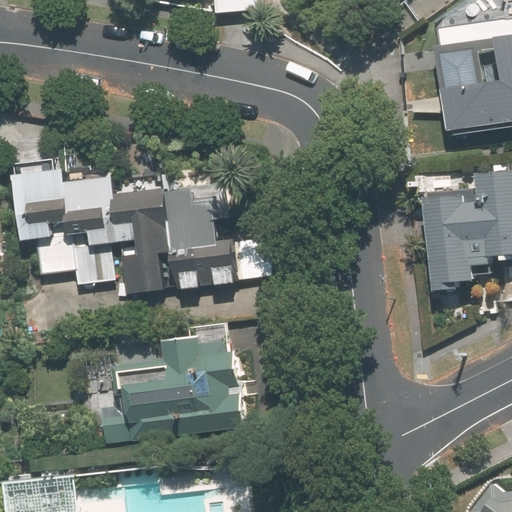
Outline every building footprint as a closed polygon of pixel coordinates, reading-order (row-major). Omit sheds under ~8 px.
[(261,0),(218,0),(219,12),(261,8),(261,0)] [(511,126),(511,32),(440,43),(452,134),(511,126)] [(72,168),(20,173),(27,240),(41,238),(44,275),(80,271),(82,284),(129,279),(131,293),(282,276),(278,236),(241,240),(241,236),(226,238),(224,218),(234,217),(229,180),(122,192),(120,175),(73,180),(72,168)] [(474,190),(433,194),(440,288),(454,287),(453,280),(482,278),(481,263),(498,262),(498,254),(511,252),(511,168),(485,171),(488,199),(475,200),(474,190)] [(253,425),(244,349),(236,350),(235,338),(208,341),(208,333),(169,337),(171,357),(120,363),(126,414),(108,416),(110,441),(253,425)] [(511,511),(511,489),(473,495),(474,511),(511,511)]
